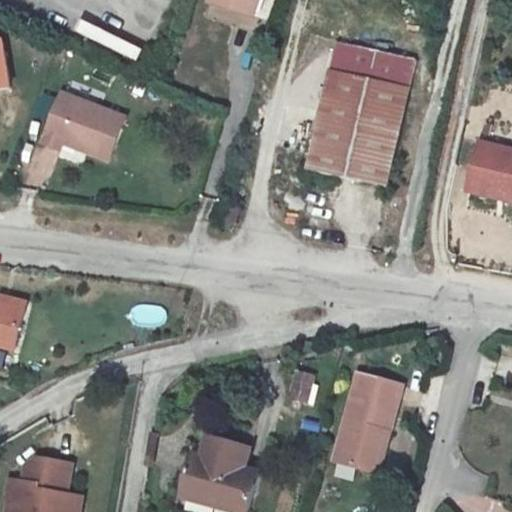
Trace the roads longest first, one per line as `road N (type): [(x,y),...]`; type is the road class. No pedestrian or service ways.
road 1 (residential): [(419,291),(0,228)]
road 2 (unknown): [(461,0),(385,286)]
road 3 (residential): [(162,353),(419,291)]
road 4 (residential): [(423,511),(470,298)]
road 5 (residential): [(0,426),(162,353)]
road 6 (residential): [(122,511),(162,353)]
